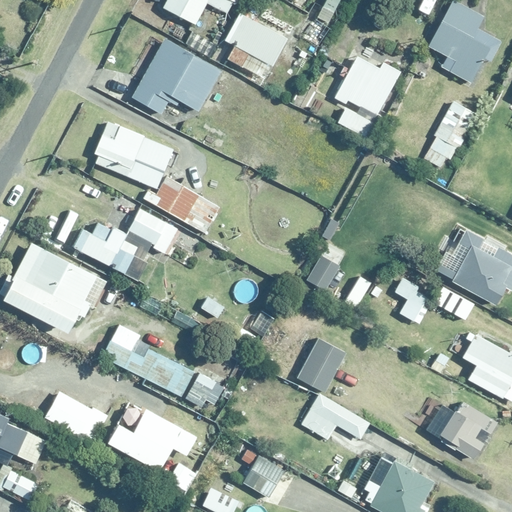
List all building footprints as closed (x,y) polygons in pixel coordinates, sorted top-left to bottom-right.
[(236,0),(163,0),(161,5),(195,23),(206,2),(225,12),(231,1),(235,3),(236,0)] [(324,0),(316,17),(328,23),(339,0),(324,0)] [(454,0),(449,0),(424,44),(443,55),(437,64),(467,81),(480,57),(487,61),(499,39),(476,26),(482,15),(454,0)] [(285,36),(238,10),(221,39),(231,45),(225,57),(261,77),(285,36)] [(220,67),(161,36),(129,96),(162,113),(170,97),(196,111),(220,67)] [(398,72),(358,50),(333,97),(346,104),(336,124),(364,138),(398,72)] [(452,99),(423,153),(453,169),(482,115),(452,99)] [(218,205),(162,172),(173,153),(106,113),(96,130),(102,133),(88,156),(145,189),(141,197),(201,233),(218,205)] [(177,227),(138,205),(126,228),(152,243),(150,248),(161,254),(177,227)] [(82,227),(72,247),(136,281),(147,260),(133,253),(138,244),(122,236),(124,232),(100,219),(92,233),(82,227)] [(106,278),(32,239),(29,238),(11,274),(5,271),(0,281),(0,295),(64,329),(73,313),(82,318),(88,307),(91,308),(106,278)] [(219,249),(204,241),(195,259),(210,267),(219,249)] [(417,324),(429,300),(402,285),(396,297),(403,300),(396,314),(417,324)] [(464,298),(439,286),(431,302),(456,314),(464,298)] [(260,307),(248,324),(263,335),(275,318),(260,307)] [(100,355),(106,358),(191,404),(206,376),(147,344),(143,353),(132,347),(139,334),(117,322),(100,355)] [(511,354),(470,333),(462,329),(450,351),(460,357),(473,363),(466,377),(511,401),(511,354)] [(317,336),(295,375),(321,389),(343,351),(317,336)] [(107,414),(56,388),(43,415),(93,441),(107,414)] [(369,421),(316,391),(298,423),(328,440),(336,425),(359,438),(369,421)] [(428,395),(414,422),(452,443),(450,446),(473,458),(483,441),(474,436),(486,413),(459,398),(453,409),(433,398),(428,395)] [(125,405),(105,440),(158,470),(171,447),(183,454),(194,434),(143,406),(139,413),(125,405)] [(48,438),(0,412),(0,445),(34,464),(48,438)] [(246,462),(235,478),(264,497),(283,468),(247,445),(239,457),(246,462)] [(361,499),(364,500),(383,511),(423,511),(427,505),(422,501),(434,480),(381,449),(376,457),(362,449),(346,477),(342,475),(335,488),(348,496),(355,484),(366,490),(361,499)] [(177,460),(165,479),(174,485),(172,489),(181,495),(195,472),(177,460)] [(40,483),(0,462),(0,461),(0,492),(27,507),(40,483)] [(200,504),(202,505),(216,511),(232,511),(234,507),(239,510),(243,502),(209,486),(200,504)] [(93,511),(66,497),(57,511),(93,511)]
